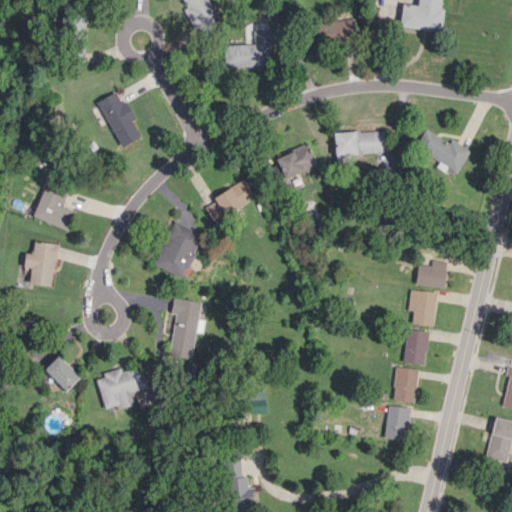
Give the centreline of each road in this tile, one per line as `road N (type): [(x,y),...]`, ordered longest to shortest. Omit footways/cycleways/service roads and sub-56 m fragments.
road 1 (tertiary): [(425,511),(511,153)]
road 2 (residential): [(511,100),(390,84),(339,87),(199,143)]
road 3 (residential): [(199,143),(149,58),(154,33),(136,22),(121,37),(132,55),(149,58)]
road 4 (residential): [(104,299),(109,243),(132,206),(199,143)]
